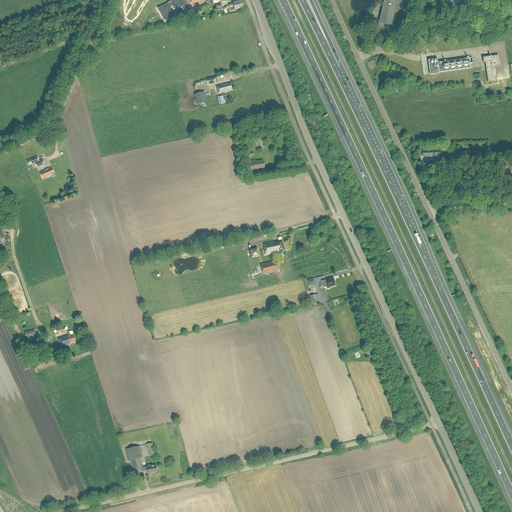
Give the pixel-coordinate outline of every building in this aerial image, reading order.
[(173,0),(158,8),(164,21),(171,18),(173,22),(181,17),(182,20),(193,14),(190,7),(188,8),(187,4),(190,4),(190,5),(207,0),(173,0)] [(385,0),(380,22),(391,25),(396,0),(385,0)] [(234,7),(235,10),(243,8),(241,1),(228,4),(229,8),(234,7)] [(500,66),(498,55),(483,58),(484,63),(485,63),(488,82),(498,81),(495,66),(500,66)] [(428,60),(430,75),(439,74),(439,73),(471,68),(469,58),(438,63),(437,59),(428,60)] [(217,76),(206,79),(207,85),(215,83),(215,81),(218,80),(217,76)] [(216,86),(218,93),(228,91),(228,90),(232,89),(230,82),(216,86)] [(204,92),(195,95),(197,104),(206,102),(204,92)] [(436,157),(435,148),(432,148),(432,149),(425,150),(425,151),(422,151),(422,157),(426,157),(426,158),(433,158),(433,157),(436,157)] [(35,163),(37,168),(45,164),(43,159),(39,161),(37,157),(29,160),(31,164),(35,163)] [(249,161),(251,171),(264,169),(263,161),(256,162),(255,160),(249,161)] [(39,173),(42,179),(51,175),(50,174),(54,172),(51,167),(39,173)] [(263,244),(265,255),(279,252),(279,251),(280,254),(284,253),(283,250),(284,250),(283,242),(274,243),(274,242),(263,244)] [(257,249),(250,250),(252,257),(259,256),(257,249)] [(264,265),(266,274),(279,271),(276,261),(264,265)] [(321,281),(323,288),(326,287),(326,289),(327,289),(330,289),(330,288),(335,286),(333,278),(326,280),(321,281)] [(34,330),(24,333),(26,339),(36,337),(34,330)] [(74,343),(73,342),(75,341),(73,335),(68,336),(57,339),(60,348),(67,346),(67,345),(74,343)] [(147,444),(150,456),(155,454),(152,443),(147,444)] [(148,466),(143,467),(141,458),(143,458),(140,446),(126,449),(129,461),(131,460),(135,474),(143,472),(143,471),(149,470),(149,473),(158,472),(156,465),(152,466),(152,465),(148,466)]
